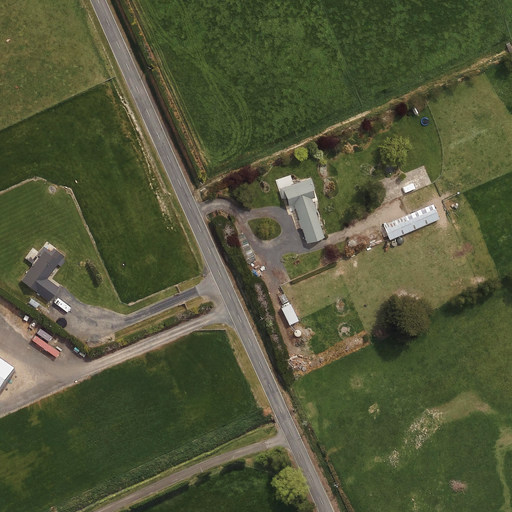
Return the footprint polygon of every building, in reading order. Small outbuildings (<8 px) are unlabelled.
[(315,199),(310,180),(280,189),(283,200),(286,199),(289,207),(294,206),(306,246),(324,240),(312,200),(315,199)] [(439,220),(432,205),(384,226),(390,241),(439,220)] [(66,259),(47,246),(41,254),(33,248),(24,260),(33,266),(21,282),(50,303),(59,289),(47,280),(57,265),(60,267),(66,259)] [(134,280),(121,262),(113,268),(126,286),(134,280)] [(298,322),(290,306),(282,310),(290,326),(298,322)]
